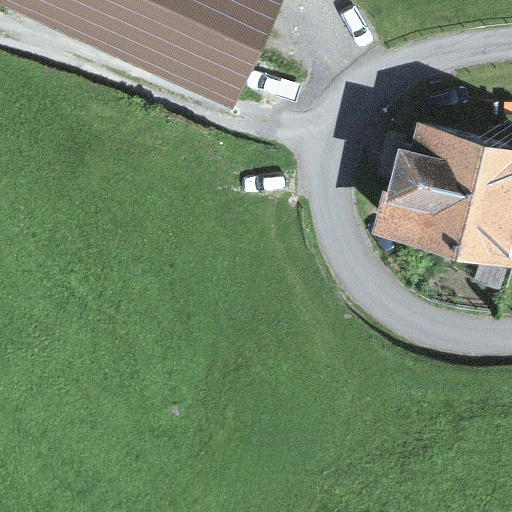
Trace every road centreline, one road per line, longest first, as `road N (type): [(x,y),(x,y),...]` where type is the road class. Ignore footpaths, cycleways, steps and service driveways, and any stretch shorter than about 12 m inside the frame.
road 1 (unclassified): [(511,336),(444,330),(404,316),(374,292),(350,260),(326,178),(341,120),(369,88),(446,51),(511,42)]
road 2 (track): [(0,37),(329,147)]
